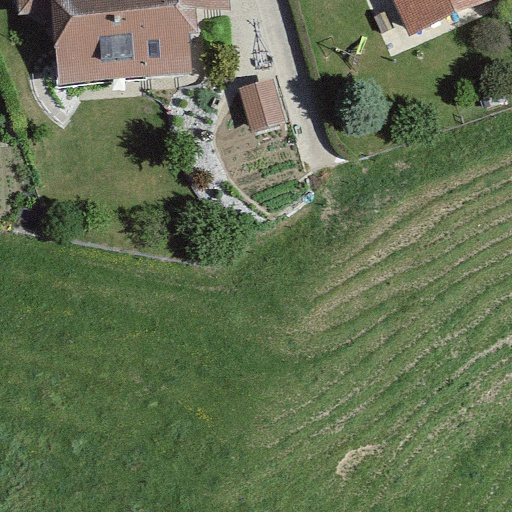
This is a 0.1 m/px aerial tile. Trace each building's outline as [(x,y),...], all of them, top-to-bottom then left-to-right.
[(0,0),(0,34),(20,33),(25,101),(157,90),(152,29),(199,25),(197,0),(0,0)] [(356,0),(373,46),(470,11),(466,0),(356,0)] [(511,0),(484,0),(493,23),(511,15),(511,0)] [(256,132),(290,126),(282,80),(248,86),(256,132)] [(246,134),(236,91),(208,97),(218,140),(246,134)]
